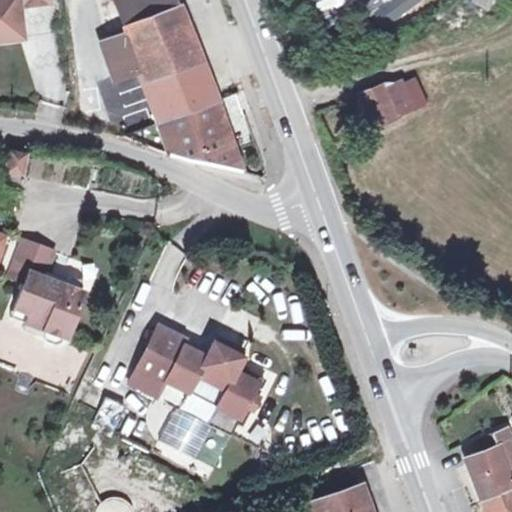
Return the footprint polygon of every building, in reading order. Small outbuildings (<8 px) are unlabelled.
[(0,0),(0,39),(20,37),(17,6),(48,2),(48,0),(0,0)] [(173,0),(116,0),(115,0),(126,34),(153,110),(158,124),(217,104),(201,66),(173,0)] [(363,0),(382,27),(419,0),(363,0)] [(490,11),(494,0),(472,0),(471,4),(490,11)] [(126,34),(101,43),(129,119),(153,110),(126,34)] [(402,78),(361,94),(375,125),(416,109),(405,83),(402,78)] [(405,83),(416,109),(428,104),(416,79),(405,83)] [(217,104),(158,124),(170,156),(240,172),(217,104)] [(4,173),(25,177),(29,155),(9,151),(4,173)] [(63,285),(44,278),(53,252),(23,241),(9,276),(24,282),(14,309),(29,314),(26,324),(45,331),(43,336),(46,342),(55,345),(60,343),(62,337),(65,339),(83,292),(79,292),(82,286),(79,281),(70,277),(65,280),(63,285)] [(29,314),(14,309),(11,318),(26,324),(29,314)] [(189,391),(197,375),(225,389),(207,425),(210,426),(230,437),(238,420),(244,423),(265,377),(238,364),(242,354),(213,340),(209,349),(158,325),(128,383),(156,397),(165,379),(189,391)] [(176,409),(159,442),(194,459),(210,426),(207,425),(225,389),(197,375),(189,391),(179,411),(176,409)] [(95,422),(114,429),(122,405),(104,398),(95,422)] [(471,454),(464,457),(476,490),(481,501),(511,489),(511,486),(507,473),(511,470),(511,446),(505,430),(491,436),(494,445),(480,451),(471,454)] [(491,436),(477,442),(480,451),(494,445),(491,436)] [(468,447),(461,450),(464,457),(471,454),(468,447)] [(369,511),(360,484),(309,502),(313,511),(369,511)] [(511,511),(511,489),(481,501),(484,511),(511,511)]
